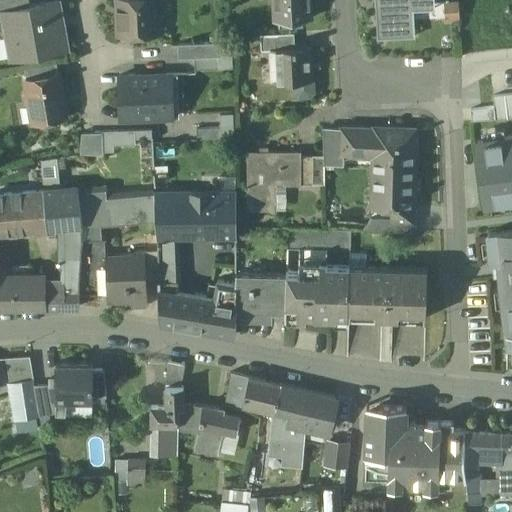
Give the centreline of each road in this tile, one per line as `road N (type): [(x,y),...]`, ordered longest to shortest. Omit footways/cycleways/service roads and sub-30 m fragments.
road 1 (residential): [(456,395),(98,329),(0,330)]
road 2 (residential): [(451,89),(456,395)]
road 3 (residential): [(345,0),(351,90),(451,89)]
road 4 (residential): [(88,0),(91,124)]
